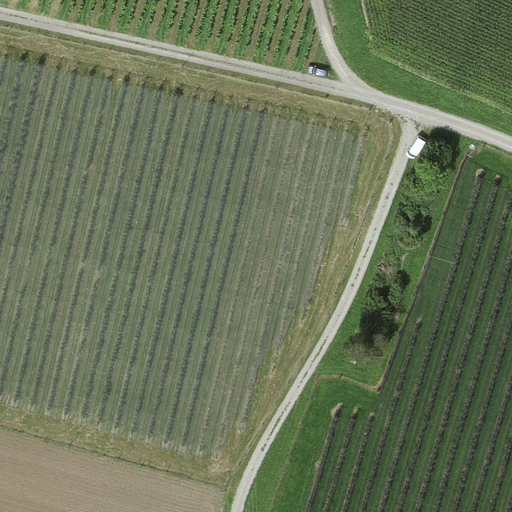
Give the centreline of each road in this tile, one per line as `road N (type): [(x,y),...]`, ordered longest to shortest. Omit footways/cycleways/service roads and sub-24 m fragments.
road 1 (track): [(511,148),(374,99),(0,15)]
road 2 (track): [(419,114),(352,310),(258,463),(241,511)]
